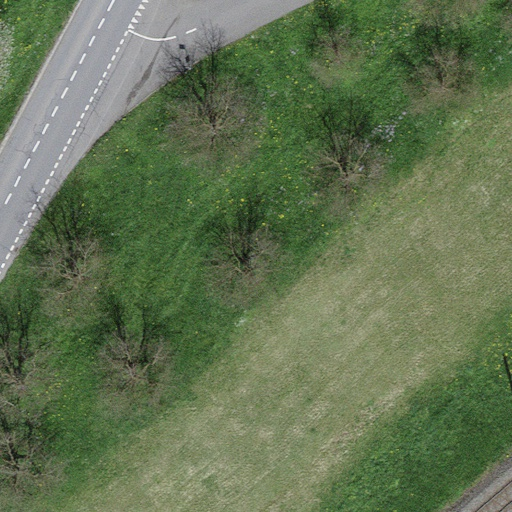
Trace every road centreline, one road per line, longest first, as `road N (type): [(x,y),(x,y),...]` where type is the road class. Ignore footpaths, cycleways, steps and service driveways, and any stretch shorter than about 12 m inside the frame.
road 1 (secondary): [(0,214),(103,19)]
road 2 (unclassified): [(103,19),(162,39),(255,0)]
